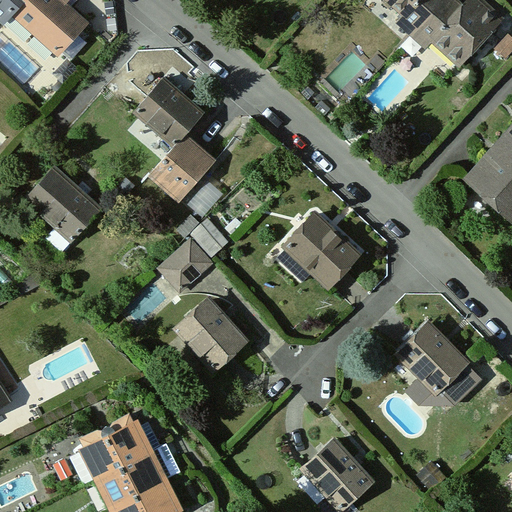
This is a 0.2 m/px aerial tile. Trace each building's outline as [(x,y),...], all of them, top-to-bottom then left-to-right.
[(14,17),(23,0),(0,0),(0,21),(5,26),(14,17)] [(23,0),(14,17),(59,58),(90,24),(68,4),(71,0),(23,0)] [(396,24),(411,37),(446,0),(382,0),(402,18),(396,24)] [(471,0),(465,7),(456,0),(446,0),(411,37),(426,51),(432,45),(461,70),(505,21),(482,0),(471,0)] [(511,38),(508,34),(495,49),(506,60),(511,54),(511,38)] [(0,53),(0,60),(25,83),(37,69),(9,43),(0,53)] [(175,149),(189,135),(207,114),(166,77),(134,113),(175,149)] [(511,119),(503,130),(511,138),(511,119)] [(511,138),(503,130),(461,177),(510,221),(511,218),(511,138)] [(189,135),(175,149),(151,176),(182,203),(218,161),(189,135)] [(103,211),(55,167),(24,201),(72,245),(103,211)] [(319,212),(284,248),(332,293),(366,257),(319,212)] [(228,243),(208,221),(193,235),(213,257),(228,243)] [(215,264),(192,238),(158,269),(181,295),(215,264)] [(252,342),(211,297),(175,331),(216,375),(252,342)] [(393,350),(435,392),(469,358),(427,316),(393,350)] [(0,381),(0,410),(13,402),(0,381)] [(74,444),(92,478),(152,447),(134,413),(74,444)] [(374,479),(333,433),(298,465),(339,510),(374,479)] [(92,478),(108,510),(167,479),(152,447),(92,478)] [(170,511),(182,506),(167,479),(108,510),(109,511),(170,511)]
